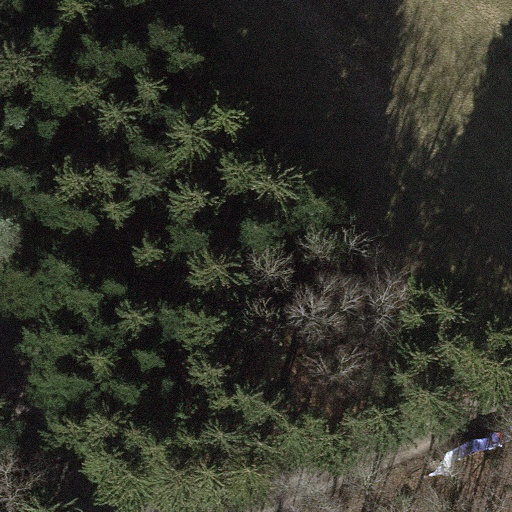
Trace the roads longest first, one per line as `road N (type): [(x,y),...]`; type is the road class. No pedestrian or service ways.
road 1 (track): [(241,511),(511,402)]
road 2 (track): [(0,349),(76,511)]
